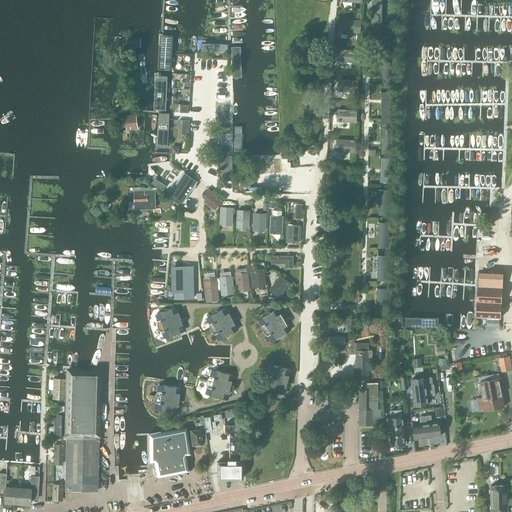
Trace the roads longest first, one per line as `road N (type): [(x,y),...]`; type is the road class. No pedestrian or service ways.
road 1 (tertiary): [(159,511),(511,441)]
road 2 (unknown): [(312,251),(202,248),(203,178)]
